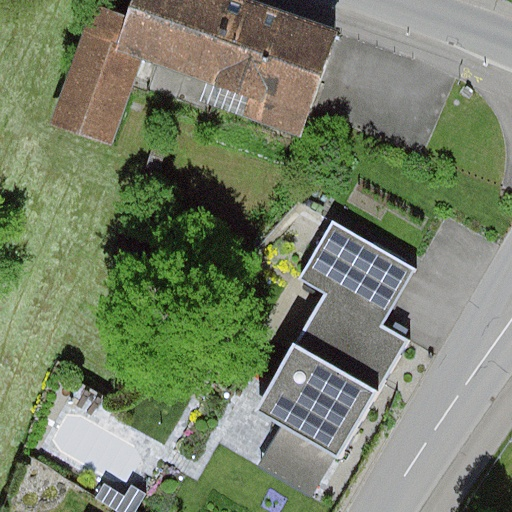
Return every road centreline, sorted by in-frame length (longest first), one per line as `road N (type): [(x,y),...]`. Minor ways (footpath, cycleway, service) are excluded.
road 1 (unclassified): [(511,314),(384,511)]
road 2 (tertiary): [(511,48),(378,0)]
